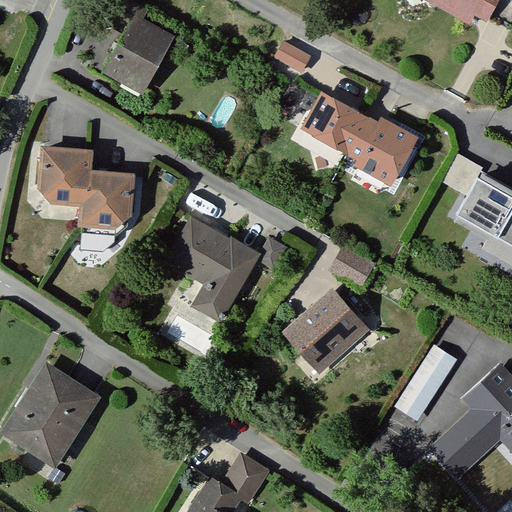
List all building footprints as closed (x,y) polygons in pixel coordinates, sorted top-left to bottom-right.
[(493,0),(420,0),(420,1),(458,22),(464,11),(481,21),(493,0)] [(172,35),(127,13),(98,73),(143,94),(172,35)] [(285,37),(277,53),(304,66),(312,50),(285,37)] [(374,121),(317,92),(296,133),(353,162),(374,121)] [(377,116),(374,121),(353,162),(350,169),(390,189),(417,135),(377,116)] [(86,150),(40,145),(34,202),(79,207),(77,229),(130,234),(136,175),(84,169),(86,150)] [(511,194),(506,191),(470,256),(511,278),(511,194)] [(257,251),(189,215),(164,263),(205,284),(192,308),(220,322),(257,251)] [(344,241),(332,265),(365,281),(377,257),(344,241)] [(366,327),(330,288),(282,331),(318,371),(366,327)] [(438,340),(399,401),(422,416),(462,355),(438,340)] [(511,363),(504,355),(459,396),(471,409),(430,448),(456,475),(496,439),(511,456),(511,363)] [(99,394),(40,359),(0,426),(0,436),(54,469),(99,394)] [(237,511),(266,470),(233,447),(189,511),(237,511)]
